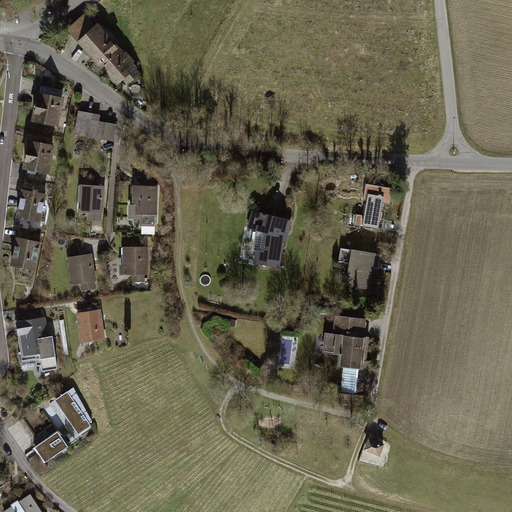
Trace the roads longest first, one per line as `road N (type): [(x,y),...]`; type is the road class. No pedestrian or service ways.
road 1 (unclassified): [(20,43),(138,118),(214,150),(449,159)]
road 2 (track): [(244,387),(222,412),(242,442),(311,474),(433,511)]
road 3 (track): [(410,160),(371,426)]
road 4 (track): [(371,426),(244,387),(207,357),(180,275)]
road 5 (unclassified): [(449,159),(441,0)]
road 6 (residential): [(0,190),(20,43)]
road 7 (unknown): [(123,107),(107,240)]
